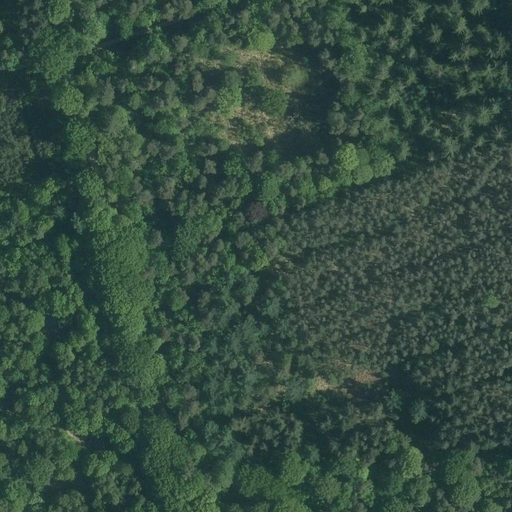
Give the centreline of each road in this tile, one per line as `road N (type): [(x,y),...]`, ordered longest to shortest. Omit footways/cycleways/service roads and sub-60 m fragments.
road 1 (track): [(170,456),(106,221)]
road 2 (track): [(106,221),(57,53)]
